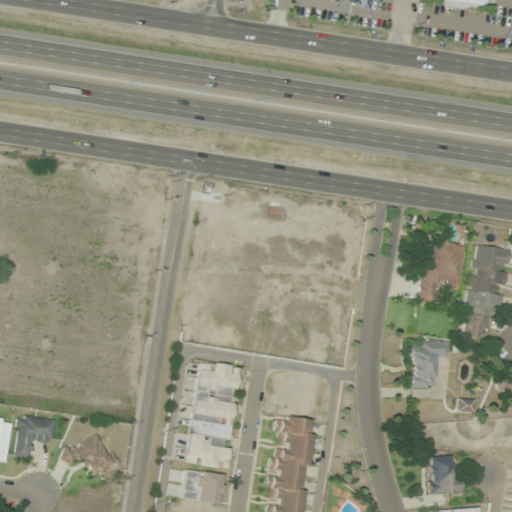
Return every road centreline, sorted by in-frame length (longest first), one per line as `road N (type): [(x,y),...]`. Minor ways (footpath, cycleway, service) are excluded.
road 1 (motorway): [(511,123),(0,44)]
road 2 (motorway): [(0,81),(511,159)]
road 3 (secondary): [(0,134),(511,210)]
road 4 (secondary): [(511,66),(43,0)]
road 5 (residential): [(189,163),(134,511)]
road 6 (residential): [(235,511),(268,297),(290,283),(376,299)]
road 7 (residential): [(380,267),(368,364),(373,438),(392,511)]
road 8 (residential): [(379,192),(372,251),(380,267),(391,255),(400,195)]
